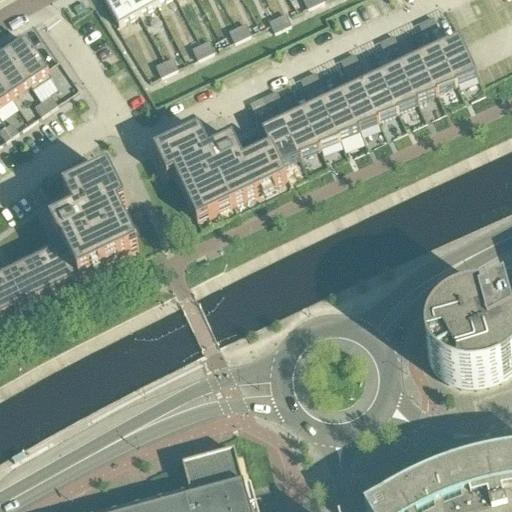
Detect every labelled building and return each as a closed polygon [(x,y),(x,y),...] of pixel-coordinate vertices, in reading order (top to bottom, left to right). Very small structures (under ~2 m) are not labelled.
[(137,24),(124,0),(105,0),(101,3),(119,34),(137,24)] [(155,14),(147,0),(124,0),(137,24),(155,14)] [(173,4),(170,0),(147,0),(155,14),(173,4)] [(325,8),(320,0),(312,0),(311,1),(316,12),(325,8)] [(316,12),(311,1),(303,5),(308,16),(316,12)] [(291,33),(286,21),(278,25),(283,36),(291,33)] [(433,24),(426,27),(431,38),(438,35),(433,24)] [(283,36),(278,25),(270,29),(275,40),(283,36)] [(431,38),(426,27),(419,31),(424,42),(431,38)] [(251,43),(245,32),(237,35),(242,47),(251,43)] [(242,47),(237,35),(229,39),(234,51),(242,47)] [(394,42),(387,46),(392,57),(399,53),(394,42)] [(387,46),(380,49),(385,60),(392,57),(387,46)] [(478,84),(460,46),(439,55),(457,93),(458,93),(458,92),(478,84)] [(53,85),(27,48),(8,61),(34,98),(53,85)] [(213,60),(208,49),(200,53),(205,64),(213,60)] [(205,64),(200,53),(192,57),(197,68),(205,64)] [(457,93),(439,55),(420,65),(438,103),(439,102),(438,101),(457,93)] [(34,98),(8,61),(0,66),(0,87),(13,107),(30,95),(33,99),(34,98)] [(355,61),(348,64),(353,75),(360,72),(355,61)] [(353,75),(348,64),(341,68),(346,79),(353,75)] [(438,103),(420,65),(400,74),(418,112),(419,112),(418,110),(438,103)] [(176,78),(171,66),(163,70),(168,81),(176,78)] [(168,81),(163,70),(155,74),(160,85),(168,81)] [(418,112),(400,74),(380,83),(399,121),(400,121),(399,119),(418,112)] [(321,90),(316,79),(309,83),(314,93),(321,90)] [(318,101),(314,93),(309,83),(300,87),(309,105),(318,101)] [(399,121),(380,83),(361,92),(379,131),(380,130),(379,129),(399,121)] [(0,115),(13,107),(0,87),(0,115)] [(379,131),(361,92),(341,102),(360,140),(361,139),(360,138),(379,131)] [(282,109),(277,98),(270,101),(275,112),(282,109)] [(275,112),(270,101),(262,105),(268,116),(275,112)] [(360,140),(341,102),(322,111),(340,149),(341,149),(340,147),(360,140)] [(49,119),(58,113),(52,103),(42,110),(49,119)] [(42,124),(49,119),(42,110),(35,114),(42,124)] [(340,149),(322,111),(302,120),(320,158),(321,158),(321,156),(340,149)] [(320,158),(302,120),(283,129),(301,168),(302,167),(301,166),(320,158)] [(19,139),(13,129),(6,134),(13,144),(19,139)] [(301,168),(283,129),(263,139),(271,156),(272,156),(281,175),(282,175),(301,168)] [(0,139),(6,148),(13,144),(6,134),(0,138),(0,139)] [(200,136),(155,158),(168,186),(175,182),(193,219),(204,214),(209,225),(287,187),(282,175),(281,175),(272,156),(271,156),(215,183),(207,167),(213,165),(218,175),(242,163),(234,146),(210,158),(200,136)] [(91,242),(0,286),(0,326),(132,262),(126,251),(134,247),(120,219),(128,216),(110,179),(65,201),(75,222),(52,234),(60,251),(84,239),(78,227),(83,225),(91,242)] [(485,396),(497,392),(501,390),(508,386),(511,383),(511,326),(509,314),(507,309),(484,321),(481,315),(471,316),(463,318),(455,322),(451,324),(447,327),(441,333),(438,335),(436,338),(434,342),(432,345),(429,352),(429,355),(428,358),(428,362),(428,365),(429,368),(430,372),(431,375),(433,378),(435,381),(437,383),(440,386),(443,388),(446,390),(449,392),(453,394),(456,395),(460,396),(469,397),(473,397),(481,396),(485,396)] [(249,511),(235,459),(183,473),(193,507),(187,508),(185,502),(147,511),(249,511)] [(511,511),(511,470),(503,472),(491,474),(475,478),(464,481),(457,483),(443,488),(430,493),(420,498),(411,502),(402,507),(392,511),(511,511)]
